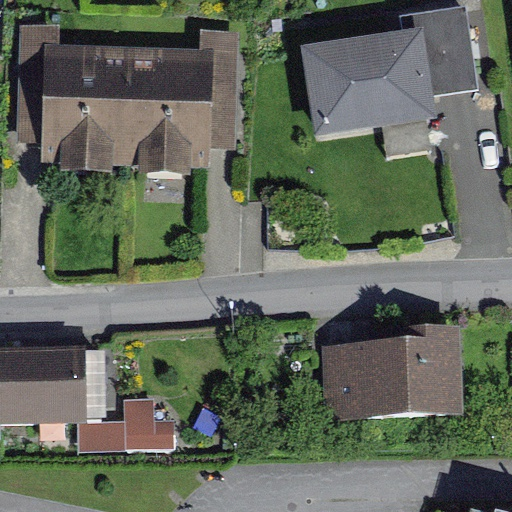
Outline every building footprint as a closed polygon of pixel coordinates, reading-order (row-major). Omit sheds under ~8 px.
[(406,46),(302,60),(314,149),(433,134),(429,105),(487,97),(475,7),(402,16),(406,46)] [(40,55),(61,56),(61,34),(19,33),(17,148),(38,148),(40,55)] [(212,58),(210,157),(242,158),(244,40),(200,39),(199,58),(212,58)] [(61,56),(40,55),(38,148),(38,166),(61,167),(60,197),(187,199),(187,169),(210,169),(210,157),(212,58),(199,58),(61,56)] [(461,332),(317,336),(320,433),(464,428),(461,332)] [(1,352),(1,368),(3,431),(11,430),(97,428),(95,350),(1,352)] [(0,442),(11,443),(11,430),(3,431),(1,368),(0,367),(0,442)]
